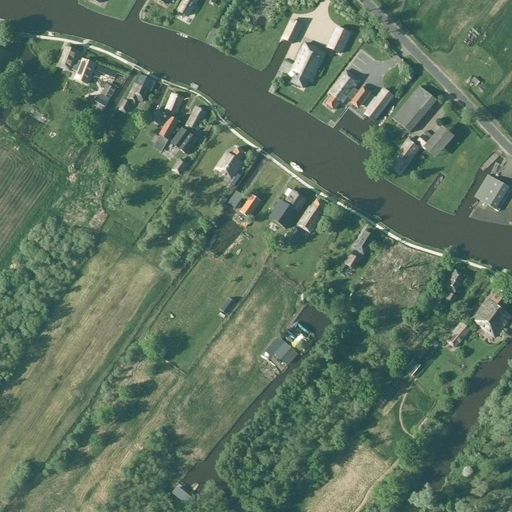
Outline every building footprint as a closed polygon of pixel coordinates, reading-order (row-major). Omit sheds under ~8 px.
[(185,0),(178,12),(188,18),(197,0),(185,0)] [(296,12),(303,15),(306,5),(299,2),(296,12)] [(317,42),(324,45),(333,27),(326,24),(317,42)] [(300,31),(289,26),(279,45),(290,51),(300,31)] [(337,28),(328,49),(340,55),(350,34),(337,28)] [(308,80),(311,82),(325,55),(305,45),(292,73),(296,75),(291,84),(303,90),(308,80)] [(66,49),(59,68),(71,73),(73,68),(79,70),(75,80),(87,85),(95,66),(83,61),(81,66),(75,64),(79,54),(66,49)] [(0,81),(12,55),(0,50),(0,81)] [(356,73),(360,69),(347,60),(344,64),(356,73)] [(331,96),(325,105),(333,111),(340,103),(342,105),(348,97),(353,101),(353,102),(357,97),(364,102),(370,94),(363,88),(358,93),(353,90),(359,82),(346,72),(329,94),(331,96)] [(136,84),(128,100),(136,104),(137,100),(143,103),(152,81),(141,77),(138,85),(136,84)] [(101,95),(110,100),(116,90),(107,85),(101,95)] [(436,102),(419,88),(392,120),(409,135),(436,102)] [(384,91),(365,115),(374,122),(393,97),(384,91)] [(166,112),(168,113),(167,115),(162,115),(160,119),(163,123),(167,123),(160,137),(153,149),(161,153),(174,131),(176,128),(178,124),(172,120),(174,115),(176,116),(183,100),(172,96),(166,112)] [(116,109),(126,114),(131,105),(122,101),(116,109)] [(178,133),(170,144),(187,156),(199,141),(192,136),(195,131),(198,132),(201,125),(199,124),(205,114),(195,108),(186,126),(189,128),(185,132),(181,129),(180,130),(176,128),(174,131),(178,133)] [(410,140),(390,168),(398,174),(404,166),(407,168),(420,148),(422,149),(423,148),(437,161),(454,139),(442,129),(434,138),(426,132),(415,144),(410,140)] [(231,157),(228,156),(220,168),(224,171),(225,169),(233,174),(245,155),(236,149),(231,157)] [(180,159),(171,171),(180,178),(189,165),(180,159)] [(233,188),(240,177),(237,175),(230,186),(233,188)] [(487,176),(474,198),(495,211),(508,189),(487,176)] [(286,228),(294,217),(294,218),(306,201),(293,193),(284,205),(278,200),(268,215),(286,228)] [(252,196),(240,213),(249,219),(261,202),(252,196)] [(309,209),(302,218),(297,227),(309,235),(322,215),(320,214),(325,207),(316,201),(310,210),(309,209)] [(365,233),(354,250),(363,256),(374,239),(365,233)] [(354,272),(360,262),(352,257),(344,266),(354,272)] [(443,289),(450,293),(450,294),(448,293),(445,300),(454,305),(457,298),(454,296),(464,277),(455,272),(451,280),(448,279),(443,289)] [(488,300),(471,322),(494,339),(510,317),(503,312),(511,301),(498,291),(490,302),(488,300)] [(434,293),(429,299),(439,306),(444,301),(434,293)] [(446,343),(454,350),(471,331),(462,324),(446,343)] [(284,338),(288,342),(296,332),(291,329),(284,338)] [(278,337),(265,352),(272,359),(275,356),(287,367),(298,355),(278,337)] [(420,361),(429,351),(424,347),(416,357),(420,361)]
